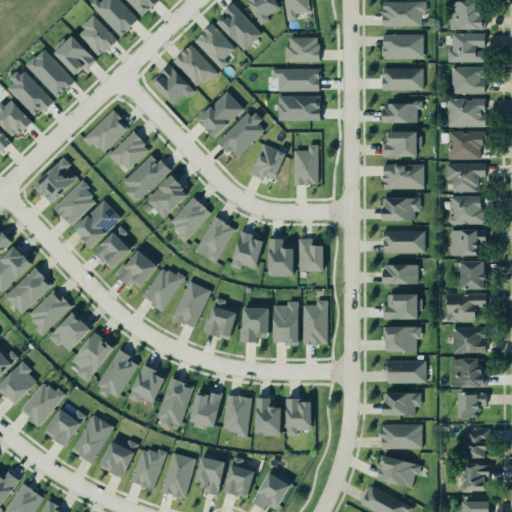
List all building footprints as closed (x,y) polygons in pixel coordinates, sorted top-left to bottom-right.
[(85,0),(120,0),(136,18),(117,35),(85,0)] [(126,0),(141,15),(156,0),(126,0)] [(274,0),(247,0),(259,24),(269,19),(267,15),(279,9),(274,0)] [(309,10),(307,0),(283,0),(286,19),(296,18),(295,12),(309,10)] [(379,0),(425,0),(425,11),(419,11),(419,24),(379,23),(379,0)] [(449,0),(449,28),(484,28),(484,14),(479,14),(479,0),(449,0)] [(215,20),(243,49),(261,32),(233,3),(215,20)] [(76,31),(98,55),(116,39),(94,15),(76,31)] [(192,37),(210,21),(234,46),(223,56),(226,60),(219,66),(192,37)] [(450,31),(485,31),(485,60),(446,60),(446,48),(451,48),(450,31)] [(382,32),(422,32),(422,57),(383,57),(383,54),(380,53),(380,44),(382,44),(382,32)] [(85,69),(95,60),(72,34),(54,51),(74,73),(82,66),(85,69)] [(318,36),(288,36),(288,44),(284,45),(284,61),(319,60),(318,36)] [(171,58),(195,83),(199,80),(201,81),(207,75),(210,78),(217,71),(189,42),(184,47),(183,46),(179,50),(180,51),(171,58)] [(74,78),(43,46),(34,55),(33,53),(24,62),(56,95),(74,78)] [(194,90),(169,63),(151,80),(172,103),(183,93),(186,97),(194,90)] [(484,65),(451,66),(451,93),(484,92),(484,65)] [(423,67),(382,66),(381,88),(422,89),(423,67)] [(271,67),(317,67),(318,89),(277,89),(277,75),(271,76),(271,67)] [(15,68),(19,72),(23,68),(53,99),(43,109),(40,106),(32,113),(6,86),(12,79),(8,75),(15,68)] [(197,118),(214,136),(243,108),(226,90),(197,118)] [(277,94),(319,93),(319,118),(277,118),(277,94)] [(447,97),(465,96),(465,98),(470,98),(470,97),(483,97),(484,124),(447,124),(447,97)] [(0,107),(10,97),(32,119),(18,131),(15,129),(10,133),(0,122),(0,107)] [(381,106),(381,119),(416,120),(416,107),(421,107),(421,98),(412,98),(412,101),(384,101),(384,106),(381,106)] [(82,136),(112,107),(120,116),(118,118),(126,127),(103,149),(99,144),(96,147),(91,141),(88,143),(82,136)] [(216,139),(246,110),(250,114),(254,110),(261,117),(257,121),(263,128),(235,155),(228,147),(225,149),(216,139)] [(0,128),(0,150),(10,139),(0,128)] [(416,129),(416,133),(420,133),(420,146),(416,146),(416,154),(381,154),(381,140),(386,140),(386,128),(416,129)] [(447,158),(481,158),(482,130),(448,129),(447,158)] [(109,153),(126,170),(150,148),(132,130),(109,153)] [(275,178),(285,151),(262,142),(250,173),(262,177),(263,174),(275,178)] [(317,142),(307,143),(308,148),(292,148),(293,171),(291,171),(291,174),(292,174),(293,183),(306,182),(306,181),(311,182),(310,181),(316,181),(317,181),(317,142)] [(150,152),(121,179),(127,186),(124,189),(134,200),(138,195),(139,197),(170,167),(160,157),(157,160),(150,152)] [(70,163),(63,156),(33,184),(51,202),(78,177),(68,166),(70,163)] [(445,162),(484,161),(484,168),(484,175),(477,175),(477,184),(475,185),(475,190),(451,190),(451,177),(444,177),(445,162)] [(382,162),(381,179),(383,179),(382,187),(423,187),(422,162),(382,162)] [(170,171),(181,182),(183,181),(186,184),(182,188),(186,193),(176,203),(177,204),(175,206),(174,205),(162,216),(146,199),(148,196),(148,195),(158,185),(158,184),(170,171)] [(52,205),(81,177),(88,184),(86,187),(91,193),(90,195),(94,199),(69,222),(62,215),(61,215),(52,205)] [(192,194),(210,210),(183,240),(176,234),(179,231),(172,225),(173,223),(169,219),(192,194)] [(449,194),(479,194),(479,205),(478,205),(478,208),(482,208),(482,214),(485,214),(485,222),(450,222),(446,218),(450,214),(451,214),(451,206),(449,206),(449,194)] [(383,197),(383,219),(413,218),(413,210),(419,210),(419,196),(383,197)] [(73,227),(90,246),(121,217),(104,198),(73,227)] [(234,228),(214,261),(206,256),(208,251),(196,244),(214,213),(223,219),(223,220),(228,223),(228,224),(234,228)] [(133,246),(123,235),(126,231),(119,224),(93,250),(110,268),(133,246)] [(382,229),(382,251),(423,250),(423,228),(382,229)] [(477,254),(477,242),(485,242),(485,228),(450,229),(450,254),(477,254)] [(0,229),(1,229),(10,239),(0,249),(0,229)] [(241,263),(255,267),(263,237),(239,231),(230,265),(240,268),(241,263)] [(298,236),(298,269),(322,268),(322,243),(316,243),(313,243),(313,242),(312,242),(312,236),(298,236)] [(292,275),(293,243),(283,243),(283,237),(268,237),(268,275),(292,275)] [(31,263),(14,244),(0,257),(0,289),(1,291),(31,263)] [(127,284),(130,280),(138,287),(159,262),(139,245),(115,274),(127,284)] [(483,258),(483,272),(484,272),(485,277),(483,277),(483,286),(467,287),(466,288),(465,288),(465,287),(460,287),(460,258),(483,258)] [(383,262),(392,262),(407,262),(416,263),(417,281),(382,281),(382,275),(382,268),(384,268),(383,262)] [(21,313),(52,284),(35,266),(4,294),(21,313)] [(142,297),(163,310),(184,275),(176,270),(174,273),(161,266),(142,297)] [(187,278),(207,288),(192,325),(170,315),(187,278)] [(27,311),(52,287),(60,295),(62,293),(71,304),(41,334),(34,326),(36,324),(30,318),(30,315),(27,311)] [(485,293),(446,292),(446,320),(475,320),(475,309),(485,309),(485,293)] [(419,318),(419,293),(387,293),(387,303),(382,303),(382,317),(419,318)] [(225,299),(214,296),(204,332),(229,338),(236,310),(223,307),(225,299)] [(315,298),(326,298),(326,341),(315,341),(315,342),(302,342),(302,302),(315,302),(315,298)] [(287,303),(273,304),(273,340),(283,340),(284,343),(297,343),(297,299),(286,299),(287,303)] [(238,339),(239,324),(242,324),(242,305),(267,306),(266,335),(255,334),(255,340),(238,339)] [(92,328),(74,309),(47,335),(57,345),(61,342),(68,350),(92,328)] [(385,324),(385,325),(382,325),(382,338),(385,338),(385,349),(416,349),(416,338),(421,338),(421,324),(385,324)] [(451,325),(451,351),(485,351),(485,325),(451,325)] [(71,358),(94,329),(101,335),(101,338),(102,340),(105,339),(114,345),(86,380),(75,371),(80,365),(71,358)] [(118,347),(96,382),(100,385),(96,390),(106,396),(109,391),(116,396),(137,363),(128,357),(129,354),(118,347)] [(10,348),(4,354),(0,349),(0,372),(17,355),(10,348)] [(450,384),(479,385),(485,385),(485,371),(481,371),(481,357),(477,357),(477,356),(461,356),(460,356),(450,357),(450,384)] [(0,391),(0,379),(21,358),(30,367),(27,371),(35,379),(14,400),(7,392),(4,395),(0,391)] [(384,358),(425,358),(424,381),(386,381),(386,369),(382,369),(382,364),(384,364),(384,358)] [(143,362),(126,396),(136,401),(139,395),(151,401),(163,376),(155,372),(157,368),(143,362)] [(155,414),(169,375),(193,384),(179,424),(170,421),(168,426),(159,423),(161,417),(155,414)] [(19,409),(38,425),(63,396),(44,379),(19,409)] [(208,387),(210,387),(209,389),(220,392),(218,389),(221,390),(213,424),(205,422),(204,427),(192,424),(193,419),(189,418),(196,388),(199,389),(197,391),(205,393),(204,391),(208,392),(207,391),(208,387)] [(485,390),(485,404),(479,404),(479,410),(476,411),(476,416),(474,417),(474,416),(459,415),(458,417),(457,416),(457,415),(457,390),(463,389),(465,389),(466,392),(477,391),(485,390)] [(385,391),(382,391),(382,412),(414,412),(414,404),(420,404),(420,390),(385,390),(385,391)] [(226,392),(222,425),(228,426),(228,429),(236,430),(235,434),(245,435),(250,396),(243,395),(243,393),(238,393),(237,394),(226,392)] [(255,395),(262,395),(269,395),(269,403),(274,404),(274,405),(280,405),(279,432),(277,434),(261,433),(261,431),(254,431),(255,395)] [(311,428),(311,397),(301,397),(301,396),(284,396),(285,434),(297,433),(297,428),(311,428)] [(86,415),(77,408),(74,413),(62,405),(44,430),(64,445),(86,415)] [(95,462),(112,423),(90,413),(72,451),(95,462)] [(380,423),(381,448),(421,447),(421,423),(380,423)] [(486,456),(487,427),(463,427),(463,442),(456,442),(456,456),(486,456)] [(99,465),(121,476),(137,442),(127,438),(125,442),(112,436),(99,465)] [(129,480),(140,447),(146,449),(147,447),(156,450),(157,447),(165,450),(152,488),(129,480)] [(171,450),(195,457),(184,496),(181,496),(181,497),(170,494),(171,492),(160,489),(171,450)] [(222,489),(235,493),(246,496),(254,469),(241,465),(243,457),(233,453),(222,489)] [(375,477),(412,488),(419,464),(382,453),(375,477)] [(200,454),(224,459),(216,494),(210,492),(203,491),(204,486),(200,485),(201,481),(194,480),(200,454)] [(464,462),(478,462),(478,463),(488,463),(488,471),(484,471),(484,488),(462,488),(462,480),(461,480),(461,471),(462,471),(462,469),(464,469),(464,462)] [(2,477),(0,475),(0,503),(19,479),(7,470),(2,477)] [(268,471),(274,474),(276,471),(290,479),(291,482),(275,508),(266,502),(263,507),(251,499),(268,471)] [(3,511),(21,481),(41,495),(30,511),(3,511)] [(360,503),(376,511),(403,511),(404,511),(406,511),(408,511),(412,506),(370,483),(360,503)] [(39,511),(67,511),(68,511),(46,499),(39,511)] [(461,511),(488,511),(488,499),(461,500),(461,511)]
